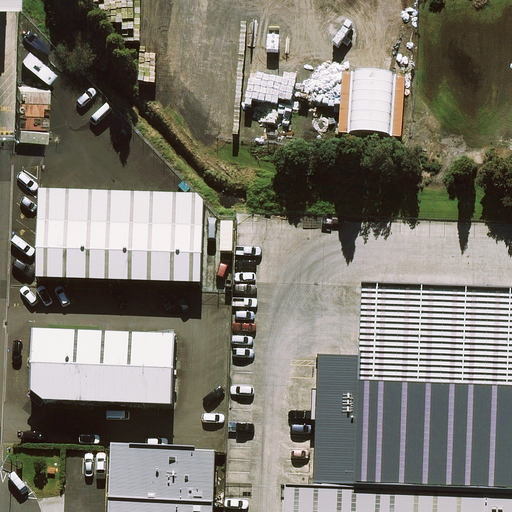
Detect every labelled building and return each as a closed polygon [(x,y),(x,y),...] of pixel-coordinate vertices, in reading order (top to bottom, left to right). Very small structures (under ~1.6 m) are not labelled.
[(201,226),(39,218),(36,273),(199,281),(201,226)] [(511,495),(511,295),(362,290),(359,361),(319,360),(318,392),(312,392),(311,422),(316,422),(314,489),(511,495)] [(176,330),(33,323),(29,389),(172,396),(176,330)] [(198,453),(114,449),(111,511),(215,511),(216,508),(224,508),(225,486),(216,486),(217,457),(198,456),(198,453)] [(511,511),(511,495),(314,489),(286,488),(285,511),(511,511)]
